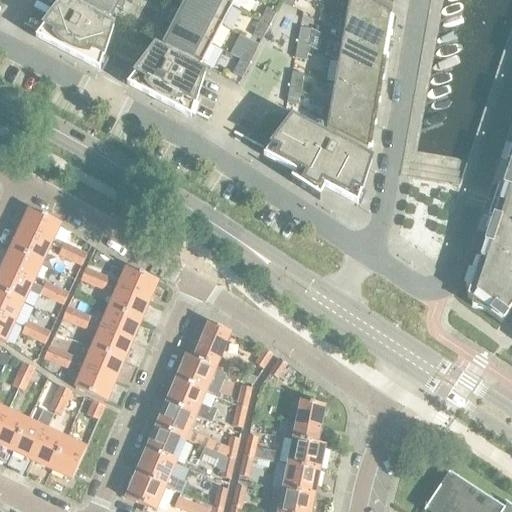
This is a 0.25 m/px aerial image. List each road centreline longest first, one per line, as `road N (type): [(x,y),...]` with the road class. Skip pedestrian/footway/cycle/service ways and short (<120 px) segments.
road 1 (residential): [(369,254),(0,39)]
road 2 (residential): [(369,254),(426,289),(444,283),(511,96)]
road 3 (residential): [(416,0),(369,254)]
road 4 (tertiary): [(220,226),(0,100)]
road 5 (residential): [(95,511),(198,281)]
road 6 (tertiary): [(220,226),(286,288),(410,371)]
road 7 (residential): [(388,408),(198,281)]
road 8 (residential): [(198,281),(22,184)]
road 9 (tertiary): [(337,297),(220,226)]
road 10 (tertiary): [(410,371),(511,437)]
